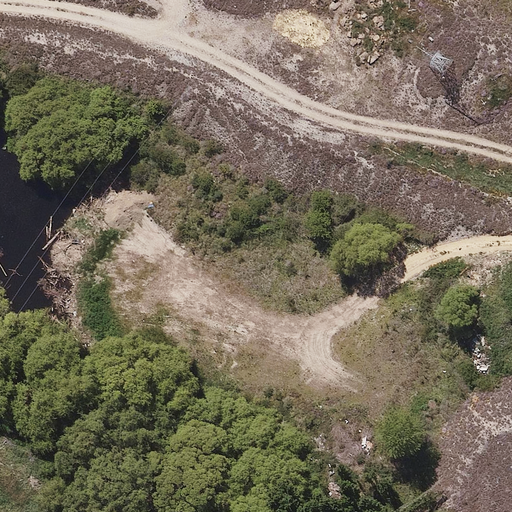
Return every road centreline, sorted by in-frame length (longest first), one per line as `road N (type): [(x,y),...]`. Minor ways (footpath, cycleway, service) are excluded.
road 1 (track): [(0,2),(112,18),(170,36),(313,108),(511,155)]
road 2 (track): [(511,240),(434,256),(381,280),(319,329),(316,351),(329,372)]
